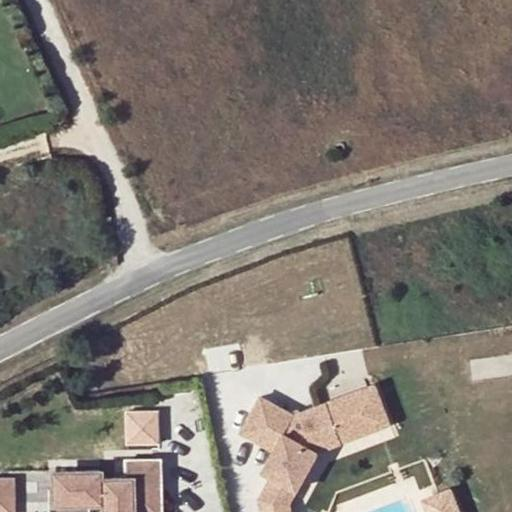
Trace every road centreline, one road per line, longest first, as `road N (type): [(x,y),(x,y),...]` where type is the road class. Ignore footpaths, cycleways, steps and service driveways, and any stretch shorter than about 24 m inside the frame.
road 1 (tertiary): [(511,166),(302,218),(152,273)]
road 2 (residential): [(38,0),(152,273)]
road 3 (tertiary): [(152,273),(0,347)]
